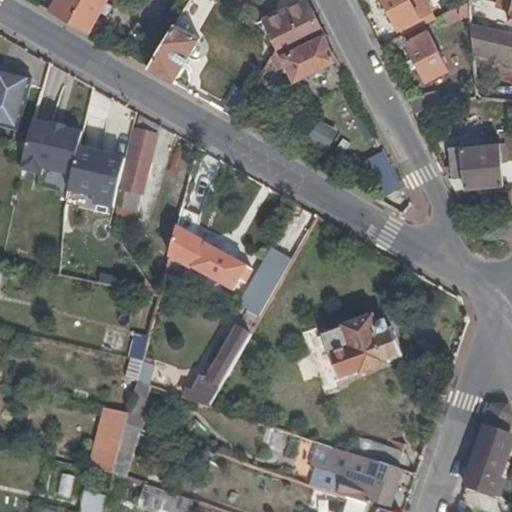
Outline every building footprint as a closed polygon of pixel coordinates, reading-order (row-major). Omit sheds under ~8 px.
[(57,0),(50,12),(68,23),(82,0),(57,0)] [(82,0),(68,23),(89,35),(110,0),(82,0)] [(326,36),(307,0),(306,0),(264,19),(278,50),(281,56),(326,36)] [(386,0),(401,28),(405,37),(437,21),(426,0),(413,0),(386,0)] [(484,1),(479,0),(474,0),(473,6),(482,8),(484,1)] [(151,70),(175,84),(201,39),(179,24),(151,70)] [(511,34),(471,25),(473,54),(473,56),(511,64),(511,34)] [(429,34),(408,43),(428,83),(449,73),(429,34)] [(339,62),(326,36),(281,56),(278,50),(264,73),(272,78),(276,75),(284,63),(294,82),(339,62)] [(30,76),(0,69),(0,123),(18,128),(30,76)] [(237,119),(251,96),(238,89),(225,112),(237,119)] [(444,107),(440,93),(408,100),(415,113),(428,111),(444,107)] [(415,113),(419,122),(430,119),(428,111),(415,113)] [(338,132),(313,118),(302,138),(327,152),(338,132)] [(84,133),(35,121),(24,170),(43,175),(44,170),(75,177),(82,143),(84,133)] [(155,137),(133,132),(128,153),(116,206),(137,212),(146,177),(153,178),(155,169),(148,167),(155,137)] [(511,146),(511,137),(502,138),(502,147),(511,146)] [(128,153),(82,143),(75,177),(71,191),(97,197),(96,202),(116,206),(128,153)] [(511,164),(511,146),(502,147),(504,165),(511,164)] [(450,150),(451,170),(504,165),(502,147),(450,150)] [(387,198),(404,189),(390,160),(371,170),(387,198)] [(511,184),(511,164),(504,165),(451,170),(451,176),(465,175),(466,191),(505,188),(505,184),(511,184)] [(175,226),(168,254),(206,275),(203,280),(216,288),(219,283),(234,291),(247,267),(234,259),(236,254),(224,247),(222,252),(175,226)] [(242,296),(242,299),(263,312),(296,254),(276,243),(272,250),(269,248),(256,272),(242,296)] [(148,269),(127,264),(123,283),(143,288),(148,269)] [(242,296),(256,272),(247,267),(234,291),(242,296)] [(372,316),(307,342),(327,389),(390,363),(389,359),(405,353),(393,328),(389,329),(384,320),(376,323),(372,316)] [(223,382),(254,328),(241,321),(210,374),(223,382)] [(133,335),(128,358),(140,360),(146,338),(133,335)] [(123,377),(136,380),(139,363),(140,360),(128,358),(123,377)] [(149,385),(151,386),(155,368),(139,363),(136,380),(149,385)] [(210,406),(223,382),(210,374),(206,372),(190,399),(193,400),(210,406)] [(136,380),(124,423),(138,428),(149,385),(136,380)] [(492,401),(464,485),(493,494),(498,478),(511,438),(503,436),(504,432),(511,411),(506,400),(492,401)] [(124,423),(111,472),(126,477),(139,428),(138,428),(124,423)] [(511,458),(511,434),(504,432),(503,436),(511,438),(498,478),(505,481),(511,458)] [(356,454),(397,468),(402,451),(361,438),(356,454)] [(283,477),(346,497),(370,506),(389,511),(391,511),(405,471),(397,468),(356,454),(335,448),(330,466),(290,454),(283,477)] [(144,483),(137,504),(158,511),(157,511),(187,511),(192,500),(175,494),(144,483)] [(101,511),(105,496),(87,492),(81,511),(101,511)] [(346,497),(340,511),(367,511),(370,506),(346,497)]
